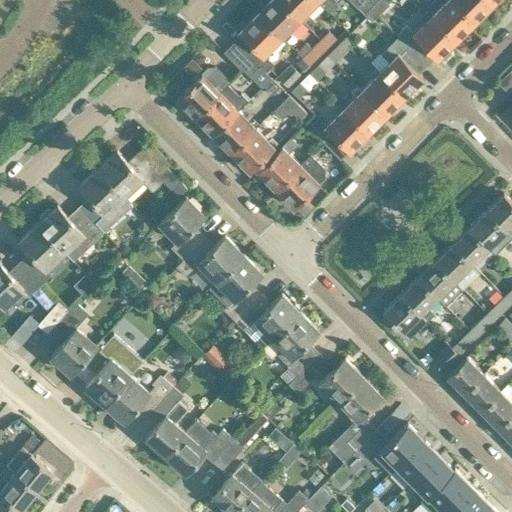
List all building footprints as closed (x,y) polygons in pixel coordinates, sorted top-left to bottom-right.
[(300,18),(281,0),(269,0),(264,5),(263,5),(265,7),(259,13),(282,36),(300,18)] [(317,0),(316,0),(281,0),(300,18),(317,0)] [(337,0),(316,0),(317,0),(328,9),(337,0)] [(364,13),(373,5),(368,0),(361,0),(356,6),(364,13)] [(389,4),(385,0),(377,0),(373,5),(380,12),(389,4)] [(474,21),(453,0),(445,0),(431,14),(454,37),(456,39),(457,39),(456,38),(467,27),(468,28),(468,27),(466,25),(472,19),(474,21)] [(484,7),(490,1),(488,0),(453,0),(474,21),(475,21),(474,20),(485,9),(485,10),(486,9),(484,7)] [(371,21),(380,12),(373,5),(364,13),(371,21)] [(233,41),(258,65),(267,57),(263,54),(282,36),(259,13),(257,11),(257,12),(246,23),(245,23),(247,25),(242,31),(240,29),(239,30),(241,32),(233,41)] [(448,43),(454,37),(431,14),(414,32),(407,25),(397,34),(399,36),(426,63),(435,54),(438,57),(439,56),(438,56),(449,45),(450,46),(450,45),(448,43)] [(329,30),(320,38),(328,46),(337,38),(329,30)] [(342,52),(353,42),(345,35),(335,45),(326,53),(334,61),(342,52)] [(418,72),(426,63),(399,36),(382,52),(389,61),(379,70),(404,94),(415,83),(415,84),(416,83),(414,81),(420,76),(422,78),(423,77),(418,72)] [(319,55),(328,46),(320,38),(311,47),(302,56),(310,64),(319,55)] [(258,65),(233,41),(224,50),(249,74),(258,65)] [(325,69),(334,61),(326,53),(318,62),(325,69)] [(272,63),(267,57),(258,65),(264,71),(272,63)] [(288,86),(301,73),(290,63),(278,76),(288,86)] [(196,115),(220,91),(230,81),(215,66),(208,67),(202,73),(202,72),(177,97),(178,98),(179,97),(189,108),(189,109),(191,107),(197,113),(195,115),(196,116),(196,115)] [(405,95),(404,94),(379,70),(361,88),(386,113),(387,113),(386,112),(397,101),(398,102),(398,101),(396,99),(402,94),(404,96),(405,95)] [(263,85),(271,94),(280,85),(271,77),(263,85)] [(307,88),(300,80),(291,89),(298,97),(307,88)] [(386,114),(386,113),(361,88),(343,106),(368,130),(379,119),(379,120),(380,119),(378,117),(384,112),(386,114)] [(214,134),(214,133),(238,109),(220,91),(196,115),(207,126),(206,126),(207,127),(209,125),(215,131),(213,133),(214,134)] [(290,111),(300,120),(307,113),(289,95),(277,107),(273,110),(282,118),(290,111)] [(369,131),(368,130),(343,106),(325,124),(333,131),(349,148),(350,149),(351,149),(350,148),(361,137),(361,138),(362,137),(360,135),(366,130),(368,132),(369,131)] [(233,149),(256,127),(238,109),(214,133),(225,144),(224,145),(225,145),(227,143),(233,149)] [(333,131),(325,124),(318,117),(309,126),(323,140),(333,131)] [(274,145),(256,127),(233,149),(231,151),(231,152),(232,151),(243,162),(242,162),(243,163),(245,161),(251,167),(249,169),(249,170),(274,145)] [(340,157),(349,148),(333,131),(323,140),(340,157)] [(276,187),(300,163),(289,151),(297,143),(291,136),(257,169),(258,170),(260,168),(266,173),(264,175),(264,176),(265,175),(276,186),(276,187)] [(446,150),(465,171),(478,159),(459,138),(446,150)] [(117,149),(98,167),(124,194),(143,177),(148,183),(155,191),(165,183),(178,197),(188,188),(167,166),(171,163),(150,140),(128,161),(117,149)] [(294,206),(318,181),(324,175),(324,168),(310,153),(300,163),(276,187),(276,186),(275,187),(276,188),(278,186),(283,191),(281,194),(282,194),(283,194),(293,205),(294,206)] [(124,194),(98,167),(79,185),(90,196),(80,205),(101,227),(111,218),(105,212),(115,202),(123,211),(132,203),(124,194)] [(511,200),(504,192),(487,209),(507,230),(511,225),(511,200)] [(172,245),(183,257),(205,236),(193,225),(205,214),(186,195),(159,221),(177,240),(172,245)] [(101,227),(80,205),(68,216),(58,204),(50,211),(47,209),(39,216),(42,219),(38,222),(72,258),(74,259),(101,234),(101,233),(104,230),(101,227)] [(511,234),(507,230),(487,209),(469,225),(490,247),(496,252),(511,234)] [(72,258),(38,222),(39,224),(33,229),(32,228),(19,240),(30,251),(21,260),(42,282),(51,273),(54,275),(72,258)] [(490,247),(469,225),(452,242),(473,264),(490,247)] [(214,245),(205,236),(183,257),(184,258),(177,265),(185,274),(192,266),(198,260),(216,278),(241,254),(236,248),(237,247),(225,234),(214,245)] [(456,281),(473,264),(452,242),(435,259),(456,281)] [(243,252),(241,254),(216,278),(217,280),(211,287),(227,303),(223,307),(235,320),(262,294),(250,283),(262,271),(243,252)] [(463,288),(456,281),(435,259),(418,276),(439,297),(446,304),(463,288)] [(42,282),(21,260),(9,271),(0,261),(0,300),(4,305),(24,287),(29,293),(42,282)] [(284,290),(300,277),(294,269),(278,282),(284,290)] [(439,297),(418,276),(400,293),(421,314),(421,315),(426,320),(433,312),(429,307),(439,297)] [(271,303),(262,294),(235,320),(244,329),(245,329),(263,347),(298,311),(293,306),(294,304),(282,292),(271,303)] [(404,332),(421,315),(421,314),(400,293),(383,310),(404,332)] [(494,320),(511,303),(504,297),(488,313),(494,320)] [(38,323),(48,331),(67,308),(58,300),(38,323)] [(81,361),(96,343),(75,326),(87,312),(74,300),(67,308),(48,331),(61,343),(50,355),(71,373),(81,361)] [(141,300),(129,321),(150,333),(162,312),(141,300)] [(464,308),(457,313),(469,328),(476,322),(464,308)] [(300,310),(298,311),(263,347),(273,356),(276,353),(289,365),(281,373),(289,382),(309,362),(319,352),(307,340),(318,329),(300,310)] [(477,337),(494,320),(488,313),(470,330),(477,337)] [(498,324),(511,338),(511,325),(504,318),(498,324)] [(460,354),(477,337),(470,330),(453,347),(460,354)] [(107,401),(131,374),(143,359),(113,332),(105,340),(101,337),(96,343),(81,361),(95,373),(85,385),(105,403),(107,401)] [(443,371),(460,354),(453,347),(450,344),(433,361),(436,364),(442,370),(443,371)] [(511,346),(501,358),(511,368),(511,346)] [(463,392),(483,372),(466,355),(446,374),(463,392)] [(345,356),(324,377),(317,384),(324,391),(327,388),(338,399),(363,374),(345,356)] [(318,370),(309,362),(289,382),(298,391),(318,370)] [(144,416),(174,381),(175,382),(177,379),(167,371),(164,376),(160,373),(152,382),(154,384),(149,390),(131,374),(107,401),(113,407),(111,408),(124,420),(135,408),(144,416)] [(481,409),(500,389),(483,372),(463,392),(481,409)] [(382,393),(363,374),(338,399),(349,410),(346,413),(353,419),(327,444),(343,460),(376,428),(367,419),(374,412),(368,407),(382,393)] [(164,454),(186,429),(175,420),(188,405),(179,398),(183,393),(182,392),(184,389),(175,382),(174,381),(144,416),(145,417),(152,408),(162,417),(144,437),(164,454)] [(497,426),(511,411),(511,400),(500,389),(481,409),(497,426)] [(254,410),(252,435),(267,437),(269,411),(254,410)] [(511,440),(511,411),(497,426),(511,440)] [(408,422),(373,456),(390,472),(397,466),(396,465),(423,438),(408,422)] [(228,442),(209,425),(196,439),(186,429),(164,454),(185,472),(203,452),(212,460),(228,442)] [(233,436),(228,442),(212,460),(221,469),(243,444),(233,436)] [(423,438),(396,465),(397,466),(411,480),(439,453),(423,438)] [(22,445),(15,454),(7,464),(15,470),(37,488),(52,469),(22,445)] [(439,453),(411,480),(426,495),(426,496),(455,467),(454,467),(453,468),(439,453)] [(230,511),(231,511),(252,489),(253,489),(258,483),(261,479),(242,461),(211,495),(230,511)] [(426,495),(420,500),(431,511),(440,511),(470,483),(455,467),(426,496),(426,495)] [(0,488),(22,507),(37,488),(15,470),(0,488)] [(270,511),(279,501),(258,483),(253,489),(252,489),(231,511),(265,511),(268,510),(270,511)] [(470,483),(440,511),(471,511),(485,498),(470,483)] [(0,511),(18,511),(22,507),(0,488),(0,511)] [(278,511),(295,511),(301,506),(308,497),(299,489),(291,497),(278,511)] [(346,497),(341,503),(349,511),(355,506),(346,497)] [(499,511),(485,498),(471,511),(499,511)]
